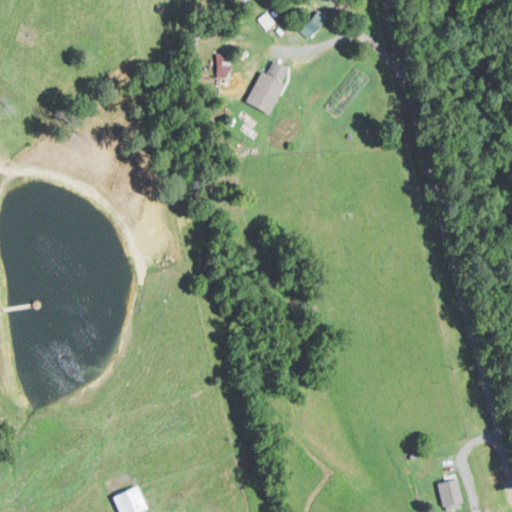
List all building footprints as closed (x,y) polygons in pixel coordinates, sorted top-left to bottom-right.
[(316,7),(325,17),(308,34),(298,25),(316,7)] [(265,11),(272,19),(265,26),(257,18),(265,11)] [(214,51),(228,51),(229,77),(214,77),(214,51)] [(272,113),(286,83),(283,81),(290,67),(274,60),(268,73),(262,70),(248,102),(272,113)] [(416,450),(417,457),(407,459),(406,452),(416,450)] [(464,501),(459,477),(438,482),(443,506),(464,501)] [(137,511),(150,507),(140,484),(115,495),(122,511),(137,511)]
